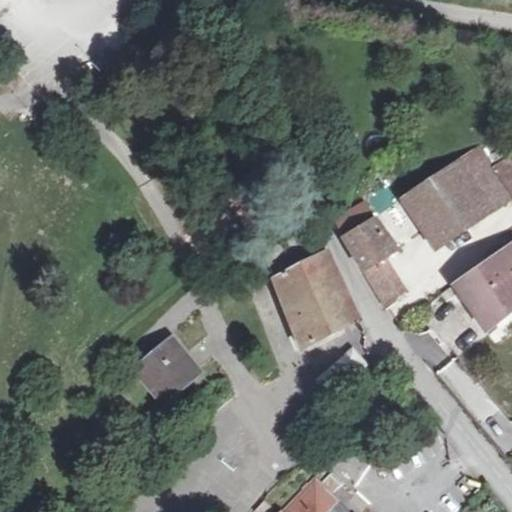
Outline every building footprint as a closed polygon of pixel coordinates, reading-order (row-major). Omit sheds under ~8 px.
[(132,44),(115,55),(122,66),(139,55),(132,44)] [(172,51),(157,59),(163,69),(178,61),(172,51)] [(511,196),(485,157),(463,172),(495,218),(511,206),(511,196)] [(495,218),(463,172),(413,207),(437,244),(430,247),(443,269),(457,257),(454,247),(495,218)] [(370,277),(391,266),(403,257),(395,232),(402,227),(397,218),(387,222),(376,208),(350,223),(362,257),(370,277)] [(309,347),(364,317),(353,297),(342,275),(333,257),(324,234),(322,225),(263,255),(309,347)] [(511,261),(464,294),(469,302),(494,340),(511,328),(511,261)] [(391,266),(370,277),(386,309),(407,296),(391,266)] [(469,302),(464,294),(443,308),(448,316),(469,302)] [(144,371),(170,403),(207,372),(195,359),(190,362),(176,347),(144,371)] [(356,349),(318,376),(337,402),(375,374),(356,349)] [(346,511),(326,492),(304,511),(346,511)]
